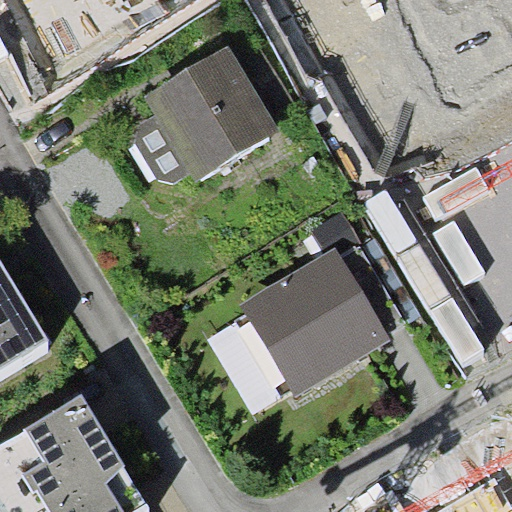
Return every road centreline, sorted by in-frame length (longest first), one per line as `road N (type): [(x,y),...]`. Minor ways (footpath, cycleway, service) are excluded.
road 1 (residential): [(0,135),(221,511)]
road 2 (residential): [(280,511),(511,384)]
